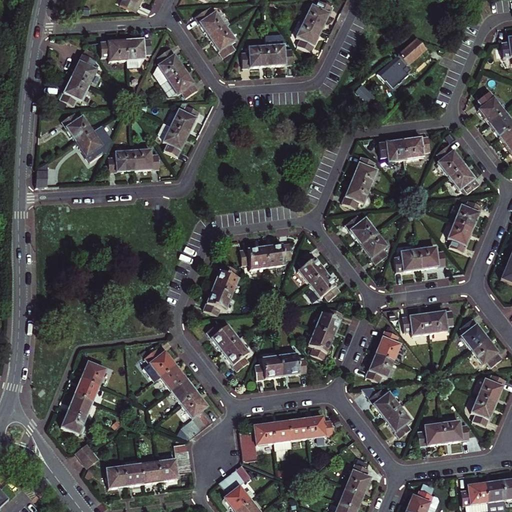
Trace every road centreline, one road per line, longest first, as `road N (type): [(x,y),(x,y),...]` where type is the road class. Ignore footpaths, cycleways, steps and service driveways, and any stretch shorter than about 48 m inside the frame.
road 1 (residential): [(312,222),(218,232),(207,241),(176,332),(234,407)]
road 2 (residential): [(230,92),(184,190),(18,198)]
road 3 (residential): [(18,198),(18,342),(8,402)]
road 4 (residential): [(312,222),(350,135),(455,121)]
road 5 (residential): [(230,92),(315,85),(357,0)]
road 6 (residential): [(34,31),(18,198)]
road 7 (residential): [(165,19),(34,31)]
road 8 (residential): [(511,16),(479,38),(452,107),(455,121)]
